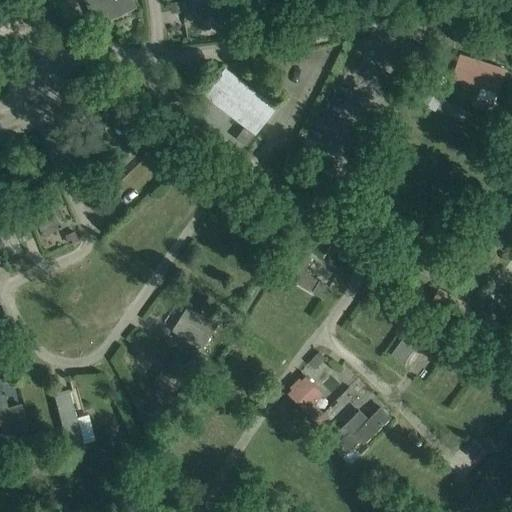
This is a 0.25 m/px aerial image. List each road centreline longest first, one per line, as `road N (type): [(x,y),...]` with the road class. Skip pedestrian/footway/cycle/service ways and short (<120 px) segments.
road 1 (unknown): [(236,167),(101,366),(58,381),(33,367),(2,307),(18,290),(67,274),(81,246),(0,117)]
road 2 (unknown): [(341,238),(377,242),(511,307)]
